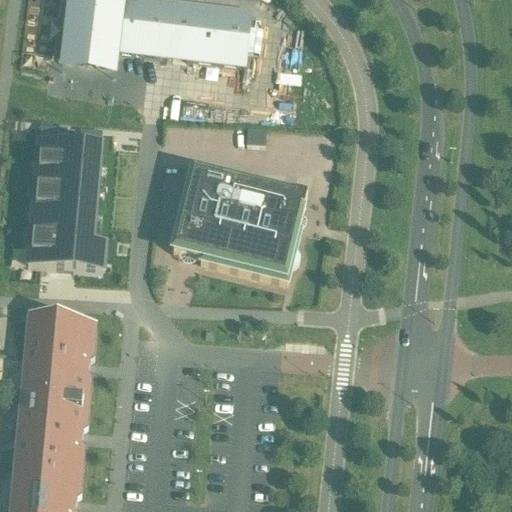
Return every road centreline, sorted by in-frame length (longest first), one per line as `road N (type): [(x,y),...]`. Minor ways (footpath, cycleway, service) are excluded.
road 1 (unclassified): [(404,371),(217,362),(172,347),(147,326),(137,298),(154,105)]
road 2 (secondary): [(396,0),(414,29),(433,127),(404,371)]
road 3 (secondary): [(437,370),(469,117),(459,0)]
road 4 (secondary): [(418,511),(437,370)]
road 5 (secondary): [(404,371),(386,511)]
